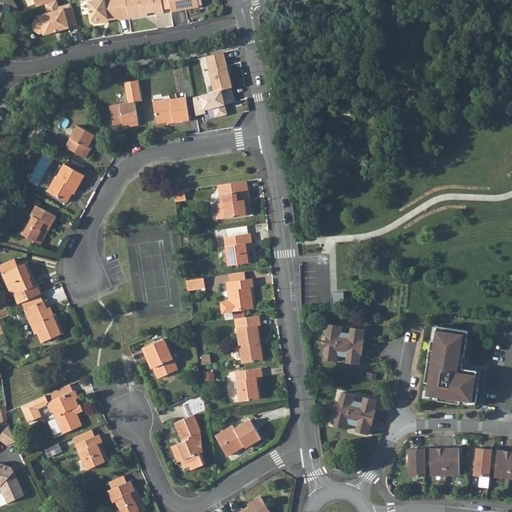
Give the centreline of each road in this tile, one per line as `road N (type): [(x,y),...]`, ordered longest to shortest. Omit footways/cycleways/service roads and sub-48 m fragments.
road 1 (residential): [(268,134),(310,446)]
road 2 (residential): [(87,280),(86,247),(129,169),(165,153),(268,134)]
road 3 (residential): [(132,411),(166,494),(181,507),(203,506),(270,459),(310,446)]
road 4 (residential): [(4,68),(32,71),(246,25)]
